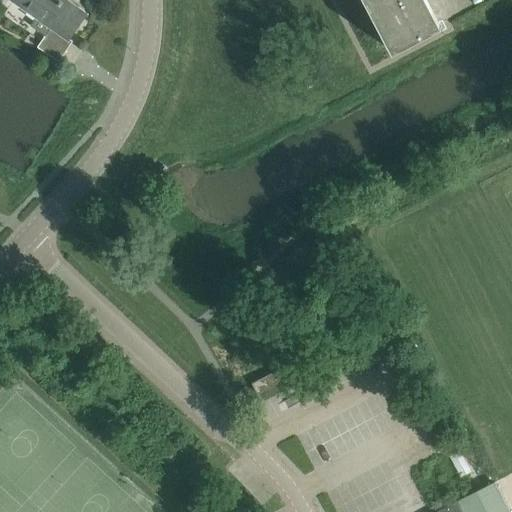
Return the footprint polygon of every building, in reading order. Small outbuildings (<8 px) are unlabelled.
[(72,41),(68,39),(85,15),(64,0),(13,0),(13,1),(36,18),(30,26),(45,36),(37,47),(58,62),(72,41)] [(368,0),(395,51),(435,29),(420,0),(368,0)] [(366,324),(356,329),(362,342),(373,337),(366,324)] [(257,394),(287,379),(281,368),(251,383),(257,394)] [(480,483),(462,448),(448,455),(466,491),(480,483)] [(509,511),(494,483),(436,511),(509,511)]
